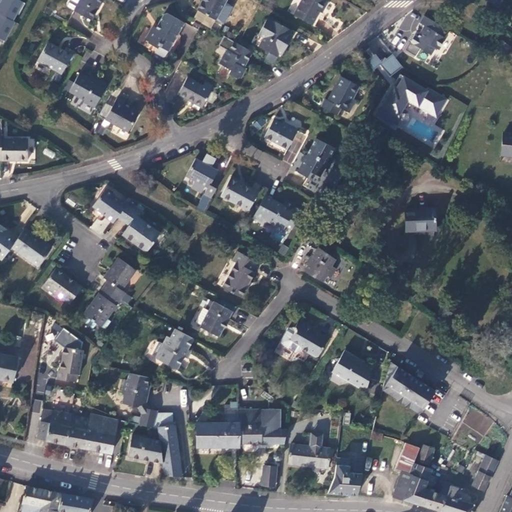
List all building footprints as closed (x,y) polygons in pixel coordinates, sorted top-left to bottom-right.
[(22,0),(1,0),(0,3),(0,38),(6,41),(24,1),(22,0)] [(101,0),(78,0),(73,10),(91,20),(101,0)] [(226,0),(201,0),(201,1),(197,10),(215,20),(216,19),(224,4),(226,0)] [(300,0),(293,15),(312,25),(319,12),(322,13),(328,1),(325,0),(300,0)] [(224,4),(216,19),(223,24),(232,8),(224,4)] [(184,23),(166,13),(163,14),(156,28),(153,26),(145,40),(148,41),(148,42),(157,48),(158,46),(168,51),(169,49),(171,50),(179,35),(178,34),(184,23)] [(438,24),(424,16),(420,23),(424,25),(417,37),(415,35),(410,43),(430,55),(435,47),(438,49),(445,38),(443,37),(447,30),(438,24)] [(271,21),(266,18),(258,34),(263,37),(258,46),(268,52),(270,48),(279,53),(281,55),(287,44),(284,42),(289,34),(291,30),(272,20),(271,21)] [(511,48),(500,40),(494,48),(506,57),(511,49),(511,48)] [(237,44),(233,41),(229,50),(226,49),(219,61),(222,63),(221,65),(230,70),(231,68),(233,69),(230,74),(238,78),(238,77),(241,78),(246,69),(242,66),(243,64),(245,65),(252,52),(237,44)] [(64,51),(48,42),(37,61),(58,72),(61,74),(73,51),(66,47),(64,51)] [(371,47),(366,51),(371,57),(376,54),(371,47)] [(270,48),(268,52),(277,57),(279,53),(270,48)] [(392,54),(381,62),(376,55),(369,60),(386,81),(403,68),(392,54)] [(88,77),(79,72),(68,92),(84,100),(83,102),(94,108),(105,88),(104,87),(106,83),(96,78),(94,81),(88,77)] [(400,74),(377,114),(393,125),(407,101),(436,117),(446,99),(400,74)] [(359,86),(340,76),(335,87),(336,87),(328,101),(325,99),(321,107),(338,115),(341,109),(349,113),(356,100),(353,98),(359,86)] [(187,77),(177,94),(201,108),(211,90),(187,77)] [(116,98),(124,102),(130,90),(122,86),(116,98)] [(116,98),(104,120),(128,132),(138,113),(122,105),(124,102),(116,98)] [(273,119),(263,136),(287,148),(297,129),(287,123),(286,125),(281,123),(273,119)] [(511,134),(503,133),(501,155),(511,155),(511,134)] [(335,149),(316,138),(306,155),(302,163),(297,172),(307,177),(310,171),(319,177),(324,168),(327,169),(333,158),(331,156),(335,149)] [(1,139),(1,160),(27,161),(27,139),(1,139)] [(381,140),(368,148),(373,155),(386,147),(381,140)] [(203,194),(210,198),(221,178),(214,174),(216,170),(194,158),(185,176),(207,187),(203,194)] [(258,192),(231,177),(220,196),(248,211),(258,192)] [(105,217),(113,223),(118,216),(126,204),(105,189),(92,206),(106,216),(105,217)] [(288,208),(264,195),(251,219),(261,224),(264,219),(283,230),(285,226),(291,229),(301,210),(295,207),(293,211),(288,208)] [(138,213),(126,204),(118,216),(129,225),(122,234),(147,252),(160,233),(136,216),(138,213)] [(406,231),(436,230),(435,208),(405,210),(406,231)] [(0,256),(3,258),(11,248),(17,238),(1,227),(0,228),(0,227),(0,256)] [(51,248),(24,229),(17,238),(11,248),(38,267),(51,248)] [(335,259),(318,247),(304,271),(322,282),(326,275),(329,277),(335,268),(332,266),(335,259)] [(257,262),(238,251),(233,261),(236,262),(222,287),(241,298),(254,272),(252,271),(257,262)] [(108,280),(103,287),(119,299),(126,304),(130,298),(124,293),(124,292),(121,290),(135,270),(118,257),(103,277),(108,280)] [(56,268),(43,285),(63,300),(69,304),(82,287),(75,283),(76,282),(56,268)] [(115,305),(119,299),(103,287),(99,293),(99,292),(83,313),(100,326),(106,318),(116,305),(115,305)] [(232,311),(213,301),(209,311),(201,325),(200,327),(218,337),(232,311)] [(209,311),(203,308),(195,322),(201,325),(209,311)] [(111,321),(106,318),(100,326),(105,329),(111,321)] [(295,327),(288,328),(281,340),(280,343),(283,346),(296,353),(302,349),(314,357),(318,356),(328,339),(316,331),(314,332),(311,330),(313,328),(299,320),(295,327)] [(193,339),(175,329),(170,338),(166,336),(163,343),(159,342),(154,352),(157,353),(155,358),(177,370),(184,357),(188,349),(193,339)] [(84,350),(64,347),(62,356),(63,356),(62,362),(61,362),(60,370),(58,370),(56,379),(76,382),(77,374),(79,374),(84,350)] [(358,358),(344,350),(338,360),(335,361),(336,365),(333,369),(344,376),(342,378),(358,387),(359,385),(366,389),(371,369),(356,360),(358,358)] [(17,358),(0,354),(0,378),(12,381),(17,358)] [(389,361),(383,389),(416,411),(422,410),(434,391),(389,361)] [(333,369),(332,372),(342,378),(344,376),(333,369)] [(149,378),(128,373),(126,380),(124,379),(121,392),(123,395),(130,405),(137,407),(141,414),(138,425),(150,427),(153,428),(156,410),(149,409),(144,400),(145,395),(148,395),(150,386),(147,385),(149,378)] [(60,390),(58,401),(73,403),(74,391),(60,390)] [(122,399),(122,402),(124,403),(130,405),(123,395),(122,399)] [(34,399),(31,411),(39,413),(42,400),(34,399)] [(89,418),(81,416),(52,411),(42,409),(40,421),(37,438),(46,440),(83,447),(89,418)] [(225,423),(196,423),(196,447),(239,447),(239,443),(239,423),(238,423),(238,410),(225,410),(225,423)] [(238,423),(239,423),(239,443),(284,443),(286,430),(279,430),(279,410),(238,410),(238,423)] [(118,420),(116,420),(92,413),(91,418),(89,418),(83,447),(111,453),(118,420)] [(352,415),(344,414),(343,424),(351,425),(352,415)] [(176,455),(178,454),(174,425),(158,427),(158,429),(159,436),(159,440),(163,463),(164,475),(181,477),(179,465),(165,467),(163,455),(176,454),(176,455)] [(153,428),(150,427),(148,434),(159,436),(158,429),(153,428)] [(310,435),(310,443),(314,443),(313,447),(309,447),(290,444),(288,464),(327,468),(330,449),(321,448),(323,434),(314,433),(310,435)] [(382,436),(371,433),(370,439),(380,442),(382,436)] [(159,440),(131,435),(127,456),(163,463),(159,440)] [(419,448),(405,443),(395,469),(402,471),(411,475),(409,482),(402,500),(417,504),(424,488),(426,483),(429,475),(432,470),(413,462),(419,448)] [(423,444),(421,449),(432,453),(434,448),(423,444)] [(421,449),(417,461),(428,465),(432,453),(421,449)] [(165,467),(179,465),(178,454),(176,455),(176,454),(163,455),(165,467)] [(485,455),(482,462),(494,468),(498,461),(485,455)] [(328,492),(357,495),(362,474),(348,472),(350,459),(337,457),(334,476),(328,492)] [(482,462),(471,485),(484,491),(494,468),(482,462)] [(263,465),(262,486),(274,487),(276,466),(263,465)] [(411,475),(402,471),(399,478),(409,482),(411,475)] [(436,478),(429,475),(426,483),(432,486),(436,478)] [(409,482),(399,478),(392,496),(402,500),(409,482)] [(440,493),(424,488),(417,504),(440,511),(445,495),(447,495),(451,483),(444,481),(440,493)] [(445,495),(440,511),(444,511),(472,511),(478,496),(463,491),(464,488),(451,483),(447,495),(445,495)] [(21,511),(23,511),(55,511),(61,493),(25,486),(22,503),(23,504),(21,511)] [(61,511),(89,511),(93,498),(62,493),(58,511),(61,511)] [(511,511),(511,497),(507,495),(499,511),(511,511)]
